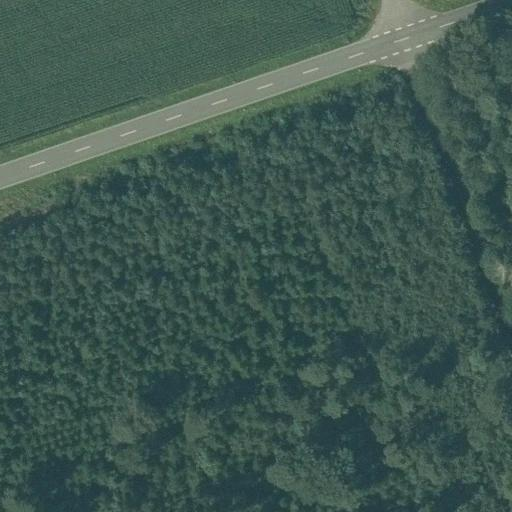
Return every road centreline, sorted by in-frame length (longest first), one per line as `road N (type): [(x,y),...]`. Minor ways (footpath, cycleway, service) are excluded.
road 1 (tertiary): [(0,176),(406,36)]
road 2 (unclassified): [(511,338),(406,36)]
